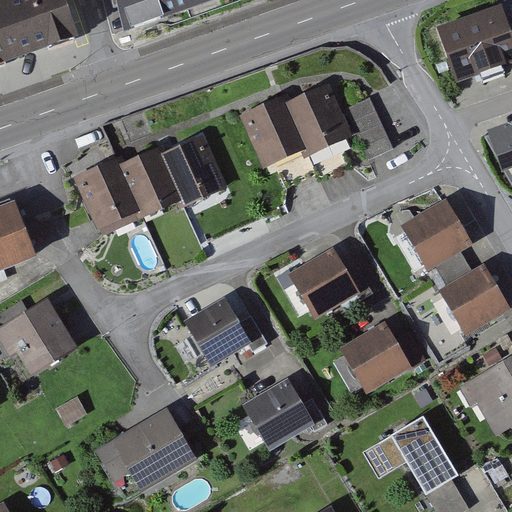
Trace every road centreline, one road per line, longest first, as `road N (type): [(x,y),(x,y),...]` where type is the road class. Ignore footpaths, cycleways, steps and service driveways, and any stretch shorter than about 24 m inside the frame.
road 1 (primary): [(0,129),(368,0)]
road 2 (residential): [(114,321),(463,152)]
road 3 (residential): [(373,0),(463,152)]
